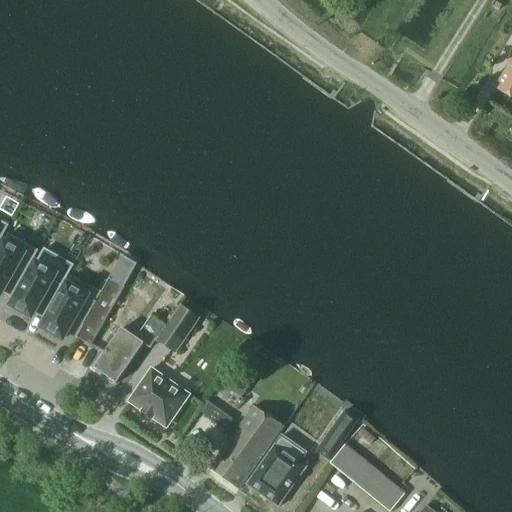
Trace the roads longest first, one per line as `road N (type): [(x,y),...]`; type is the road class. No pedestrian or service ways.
road 1 (tertiary): [(511,185),(261,0)]
road 2 (secondary): [(214,511),(130,450),(41,415)]
road 3 (secondary): [(41,415),(92,456),(208,511)]
